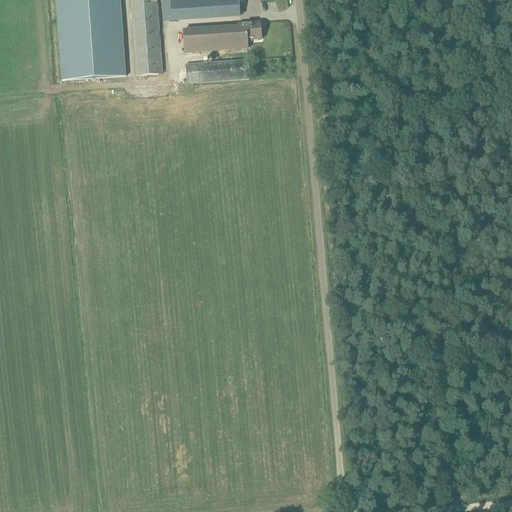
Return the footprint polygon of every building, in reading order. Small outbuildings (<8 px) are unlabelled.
[(55,0),(62,82),(125,77),(119,0),(55,0)] [(162,72),(157,7),(156,0),(130,0),(135,74),(162,72)] [(161,0),(163,22),(239,16),(237,0),(161,0)] [(247,24),(247,25),(182,30),(184,55),(248,50),(247,41),(261,40),(259,23),(247,24)] [(248,60),(202,63),(190,64),(192,85),(250,80),(248,60)]
